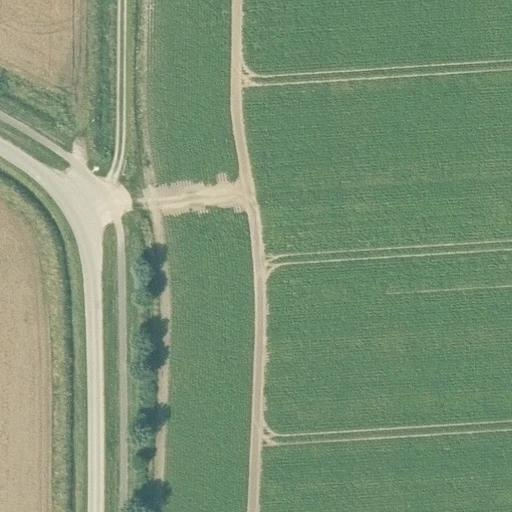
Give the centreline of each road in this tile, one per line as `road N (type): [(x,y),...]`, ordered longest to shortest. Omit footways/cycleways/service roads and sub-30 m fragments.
road 1 (unclassified): [(94,511),(92,292),(75,220)]
road 2 (track): [(115,206),(124,169),(125,0)]
